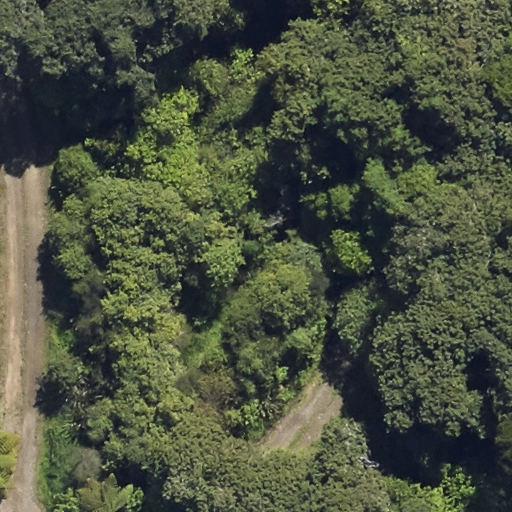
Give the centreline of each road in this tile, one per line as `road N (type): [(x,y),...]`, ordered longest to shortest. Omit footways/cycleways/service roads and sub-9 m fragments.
road 1 (track): [(0,25),(17,102),(8,511)]
road 2 (track): [(241,511),(511,205)]
